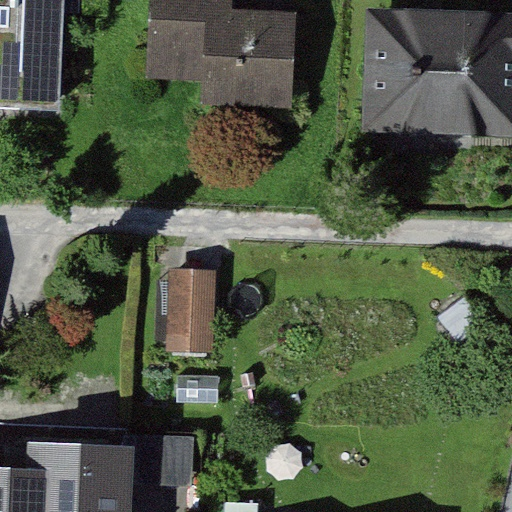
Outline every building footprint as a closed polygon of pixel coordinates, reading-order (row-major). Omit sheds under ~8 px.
[(0,0),(0,101),(72,101),(71,0),(0,0)] [(246,0),(166,0),(168,61),(220,60),(220,104),(303,102),(302,8),(287,8),(246,9),(246,0)] [(511,15),(379,13),(376,133),(511,136),(511,15)] [(227,269),(182,268),(180,345),(225,346),(227,269)] [(139,481),(193,481),(194,434),(139,434),(139,481)] [(0,462),(0,511),(135,511),(136,464),(0,462)]
